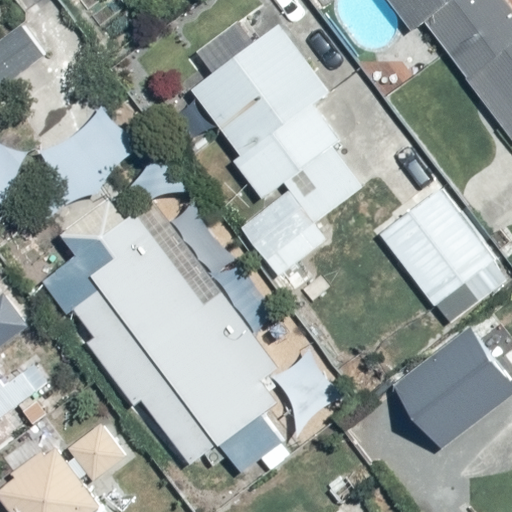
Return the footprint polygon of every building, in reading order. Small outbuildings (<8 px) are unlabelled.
[(511,7),(506,0),(389,0),(415,32),(427,23),(511,133),(511,7)] [(284,25),(196,90),(246,156),(238,162),(266,199),(287,183),(318,223),(367,186),(338,148),(346,142),(320,106),(336,94),(284,25)] [(511,280),(442,186),(382,232),(452,325),(511,280)] [(80,256),(46,281),(71,313),(78,308),(100,337),(92,343),(139,405),(146,399),(194,463),(222,442),(245,472),(286,441),(267,416),(285,402),(269,381),(286,369),(226,290),(209,302),(141,211),(130,220),(114,199),(65,236),(80,256)] [(0,380),(5,377),(0,370),(0,348),(31,326),(7,294),(0,299),(0,380)] [(511,375),(474,325),(396,384),(443,446),(511,394),(511,375)] [(59,445),(0,489),(0,496),(12,511),(95,511),(102,507),(81,479),(91,471),(97,479),(128,455),(103,423),(65,452),(59,445)]
